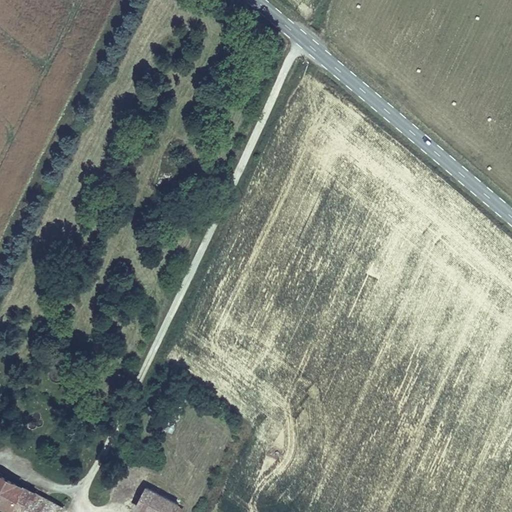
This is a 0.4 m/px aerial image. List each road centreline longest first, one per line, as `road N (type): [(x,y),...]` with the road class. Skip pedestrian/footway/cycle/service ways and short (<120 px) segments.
road 1 (unknown): [(307,43),(85,503),(126,511)]
road 2 (secondary): [(511,217),(255,0)]
